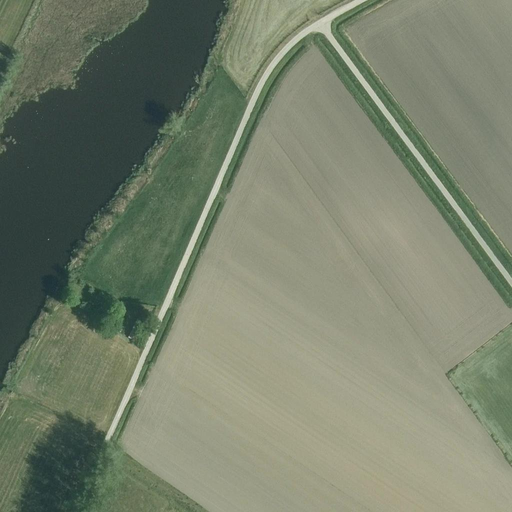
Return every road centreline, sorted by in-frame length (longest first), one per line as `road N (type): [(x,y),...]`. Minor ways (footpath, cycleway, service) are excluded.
road 1 (unclassified): [(77,511),(260,84),(276,58),(319,22)]
road 2 (unclassified): [(319,22),(511,284)]
